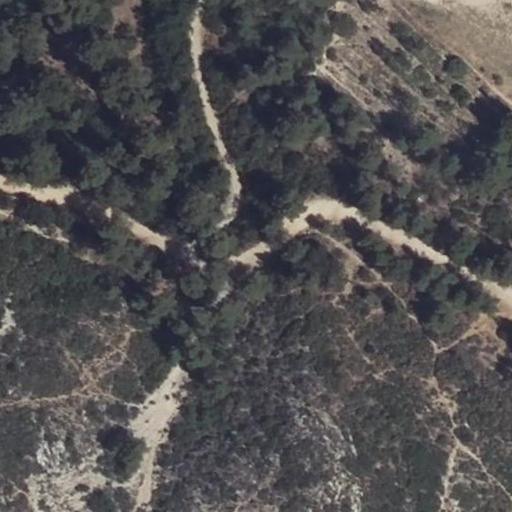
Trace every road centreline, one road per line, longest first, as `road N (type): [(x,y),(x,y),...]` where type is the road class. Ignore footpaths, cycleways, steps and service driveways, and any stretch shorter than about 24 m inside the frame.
road 1 (track): [(511,300),(365,216),(332,206),(300,218),(247,265),(209,264),(114,213),(0,183)]
road 2 (track): [(181,252),(241,202),(207,107),(194,37),(204,0)]
